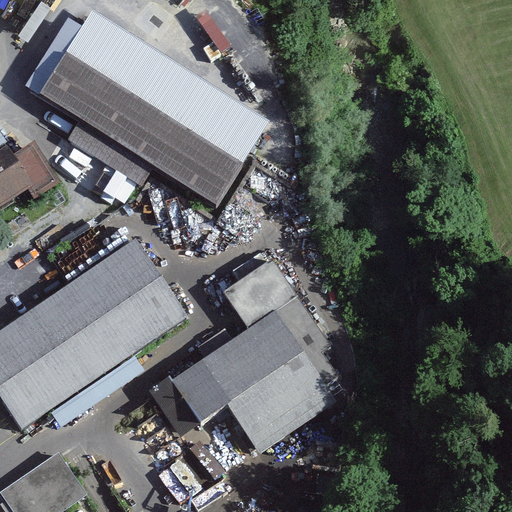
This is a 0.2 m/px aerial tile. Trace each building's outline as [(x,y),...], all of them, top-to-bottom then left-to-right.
[(271,130),(94,20),(40,104),(81,130),(71,146),(54,135),(35,150),(50,166),(133,215),(158,175),(219,213),(271,130)] [(0,151),(0,212),(30,193),(35,201),(55,188),(33,154),(11,168),(0,151)] [(137,248),(0,338),(0,400),(23,435),(189,325),(137,248)] [(233,337),(87,436),(122,487),(227,416),(258,461),(341,405),(326,393),(338,386),(321,359),(341,354),(275,257),(209,302),(233,337)] [(61,457),(0,497),(0,502),(6,511),(76,511),(91,502),(61,457)]
